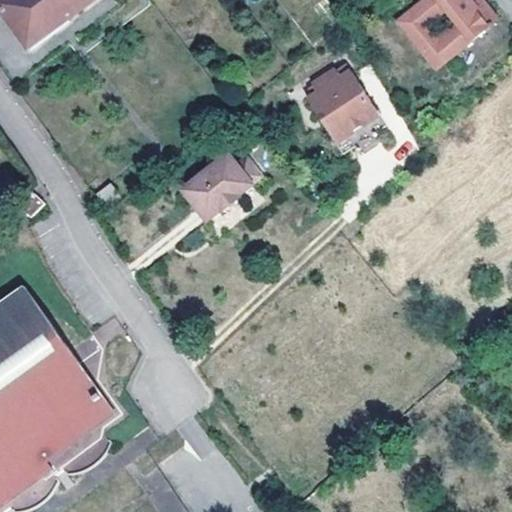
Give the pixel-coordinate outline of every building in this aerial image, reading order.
[(92,0),(2,0),(0,2),(0,7),(29,48),(92,0)] [(336,0),(343,8),(352,0),(336,0)] [(469,0),(422,0),(399,19),(437,67),(489,25),(485,19),(469,0)] [(469,0),(485,19),(489,25),(497,19),(481,0),(469,0)] [(348,62),(338,69),(344,77),(354,70),(348,62)] [(321,94),(311,101),(341,142),(384,111),(354,70),(344,77),(338,69),(316,86),(321,94)] [(306,93),(311,101),(321,94),(316,86),(306,93)] [(228,155),(184,191),(206,222),(222,210),(223,212),(241,198),(239,196),(253,185),(228,155)] [(46,204),(31,188),(17,203),(32,218),(46,204)] [(115,413),(26,288),(0,306),(0,505),(52,469),(47,462),(115,413)]
